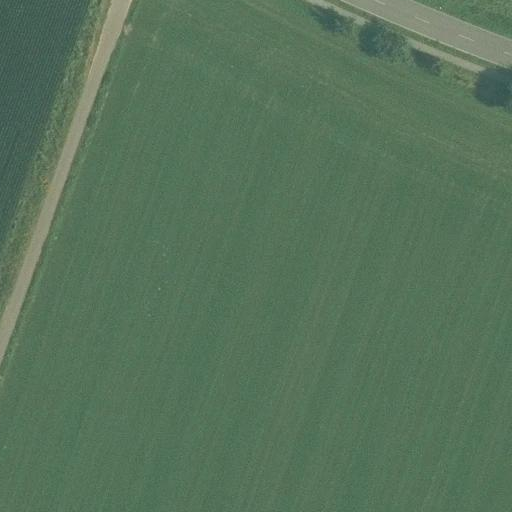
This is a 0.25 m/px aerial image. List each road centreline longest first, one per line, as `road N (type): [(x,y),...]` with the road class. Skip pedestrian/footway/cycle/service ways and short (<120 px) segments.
road 1 (unclassified): [(121,0),(0,342)]
road 2 (tertiary): [(373,0),(511,55)]
